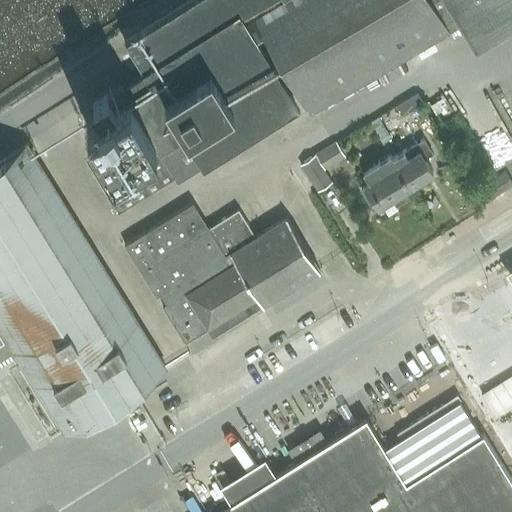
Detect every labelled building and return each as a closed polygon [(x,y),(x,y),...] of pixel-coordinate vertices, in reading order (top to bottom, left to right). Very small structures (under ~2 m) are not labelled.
[(310,112),(453,28),(436,0),(189,0),(124,41),(143,72),(92,104),(100,116),(86,125),(112,167),(97,176),(119,211),(175,175),(177,178),(295,104),(253,37),(261,32),(310,112)] [(436,0),(453,28),(500,0),(436,0)] [(416,93),(395,106),(401,116),(423,103),(416,93)] [(423,138),(392,158),(408,187),(432,172),(424,159),(432,153),(423,138)] [(300,164),(318,191),(332,182),(323,169),(345,155),(336,141),(313,155),(300,164)] [(0,332),(60,431),(164,366),(165,366),(27,144),(0,161),(0,332)] [(389,154),(362,171),(369,181),(360,187),(374,208),(391,197),(396,205),(410,196),(408,187),(392,158),(389,154)] [(482,202),(511,183),(511,182),(504,170),(474,189),(482,202)] [(262,305),(319,269),(286,216),(255,236),(238,209),(207,228),(201,218),(191,202),(124,244),(156,295),(161,292),(167,302),(162,305),(185,342),(257,296),(262,305)] [(511,262),(503,267),(511,281),(511,262)] [(511,377),(511,375),(501,381),(511,398),(511,377)] [(511,398),(501,381),(491,387),(505,411),(511,406),(511,398)] [(491,387),(481,394),(496,417),(505,411),(491,387)] [(511,511),(511,480),(482,433),(480,434),(459,401),(384,448),(365,418),(326,442),(319,430),(288,449),(296,461),(229,503),(234,511),(511,511)] [(234,511),(229,503),(229,505),(217,511),(234,511)]
